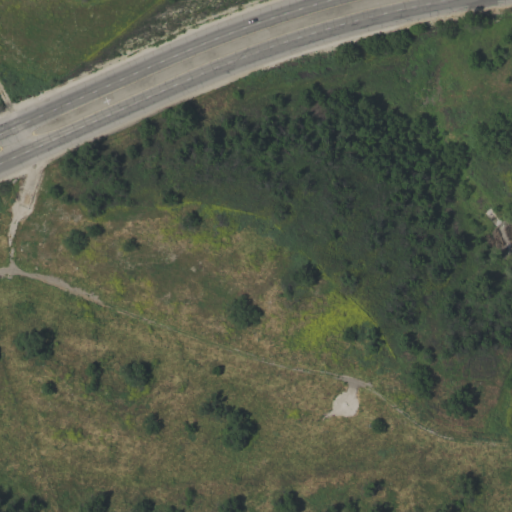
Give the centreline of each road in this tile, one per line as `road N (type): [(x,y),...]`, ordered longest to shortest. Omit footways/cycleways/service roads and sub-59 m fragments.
road 1 (primary): [(0,163),(248,56),(454,0)]
road 2 (primary): [(328,0),(184,51),(0,133)]
